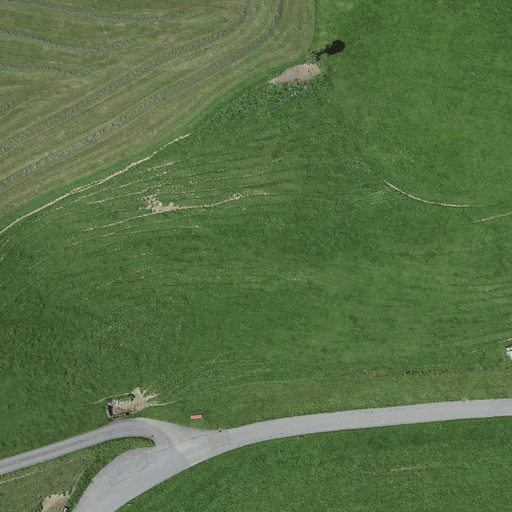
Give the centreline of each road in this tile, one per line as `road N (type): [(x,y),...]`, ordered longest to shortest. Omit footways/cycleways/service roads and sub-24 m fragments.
road 1 (unclassified): [(99,511),(200,452),(374,422),(511,415)]
road 2 (track): [(200,452),(132,429),(0,471)]
